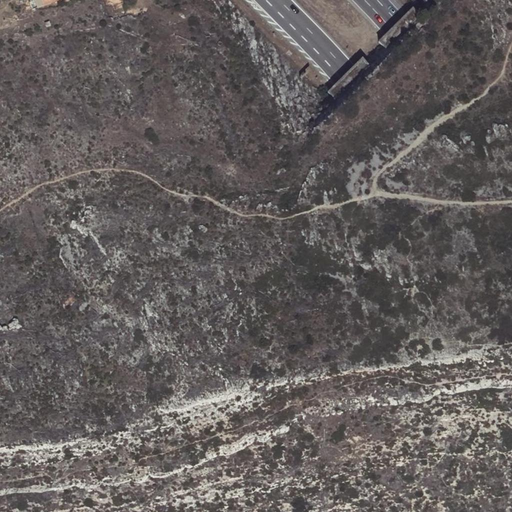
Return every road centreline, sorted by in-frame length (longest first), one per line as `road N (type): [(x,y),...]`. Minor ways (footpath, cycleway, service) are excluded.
road 1 (motorway): [(269,0),(511,244)]
road 2 (motorway): [(511,142),(372,0)]
